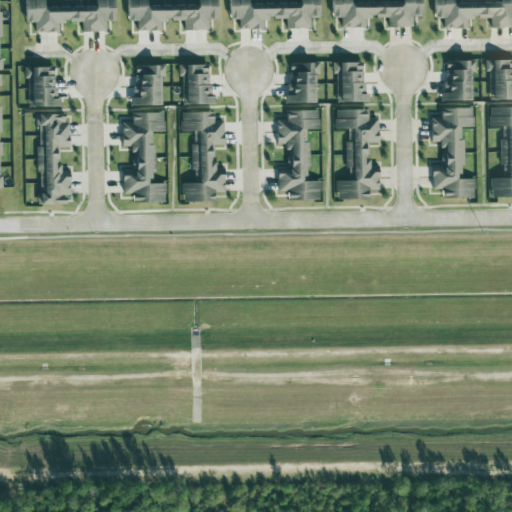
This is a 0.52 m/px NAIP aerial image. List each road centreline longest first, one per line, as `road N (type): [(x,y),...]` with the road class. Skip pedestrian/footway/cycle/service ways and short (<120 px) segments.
road 1 (residential): [(0,225),(511,215)]
road 2 (residential): [(403,69),(405,218)]
road 3 (residential): [(93,73),(93,222)]
road 4 (residential): [(248,72),(252,218)]
